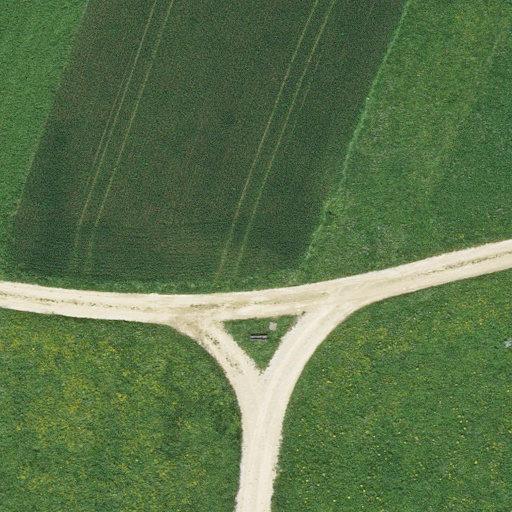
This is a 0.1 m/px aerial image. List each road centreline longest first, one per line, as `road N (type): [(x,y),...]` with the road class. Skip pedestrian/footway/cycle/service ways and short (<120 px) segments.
road 1 (track): [(511,253),(336,297),(259,307),(121,309),(0,294)]
road 2 (track): [(336,297),(264,409),(250,511)]
road 3 (track): [(183,309),(226,349),(264,409)]
